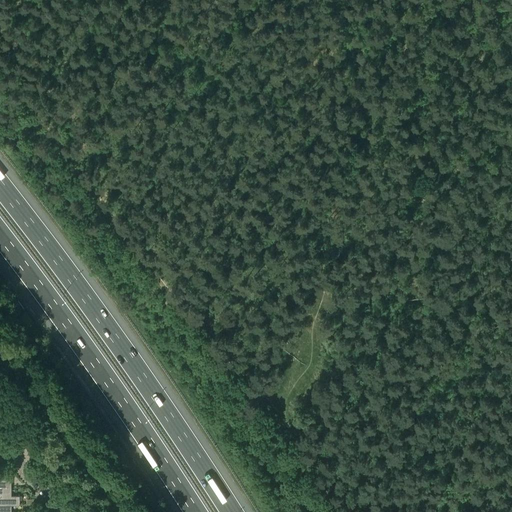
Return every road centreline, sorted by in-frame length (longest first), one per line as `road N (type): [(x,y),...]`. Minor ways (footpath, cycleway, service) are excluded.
road 1 (motorway): [(233,511),(84,291),(0,184)]
road 2 (motorway): [(0,239),(192,511)]
